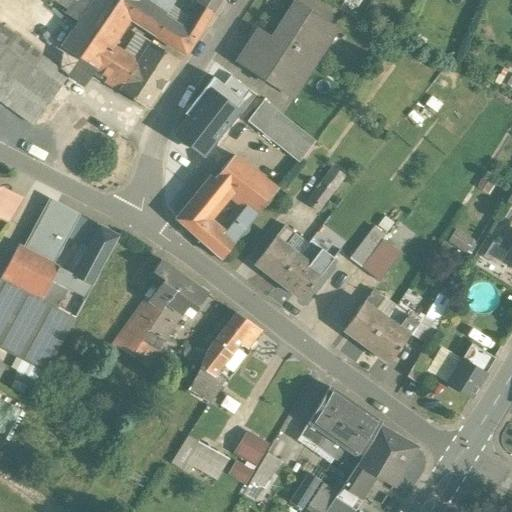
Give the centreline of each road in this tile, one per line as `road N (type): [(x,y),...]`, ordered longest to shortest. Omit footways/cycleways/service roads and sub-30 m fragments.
road 1 (residential): [(457,458),(143,230)]
road 2 (residential): [(246,0),(161,127),(143,230)]
road 3 (residential): [(0,153),(143,230)]
